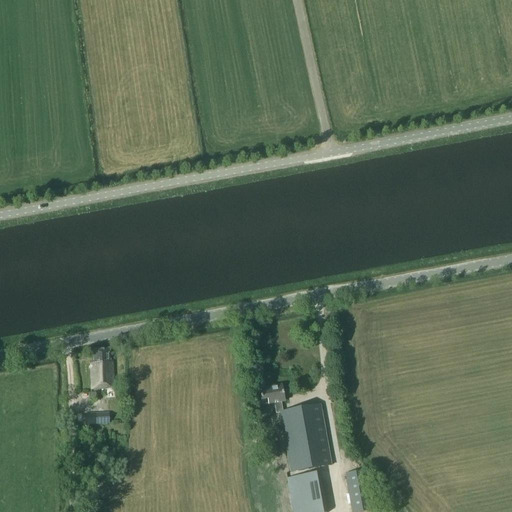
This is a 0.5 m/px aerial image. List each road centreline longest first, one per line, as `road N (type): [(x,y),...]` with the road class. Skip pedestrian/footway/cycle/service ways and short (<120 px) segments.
road 1 (tertiary): [(0,214),(511,118)]
road 2 (tertiary): [(0,354),(511,259)]
road 3 (unknown): [(317,295),(335,511)]
road 4 (track): [(298,0),(331,152)]
